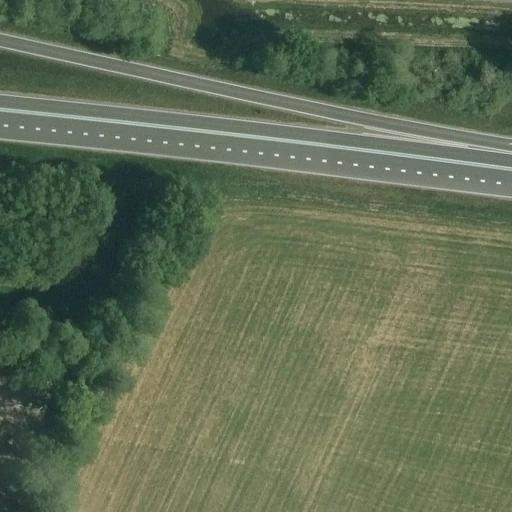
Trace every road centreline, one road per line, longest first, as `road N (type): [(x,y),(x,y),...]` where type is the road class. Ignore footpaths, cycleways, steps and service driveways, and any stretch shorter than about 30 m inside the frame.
road 1 (trunk): [(511,166),(367,121),(0,41)]
road 2 (trunk): [(511,170),(0,110)]
